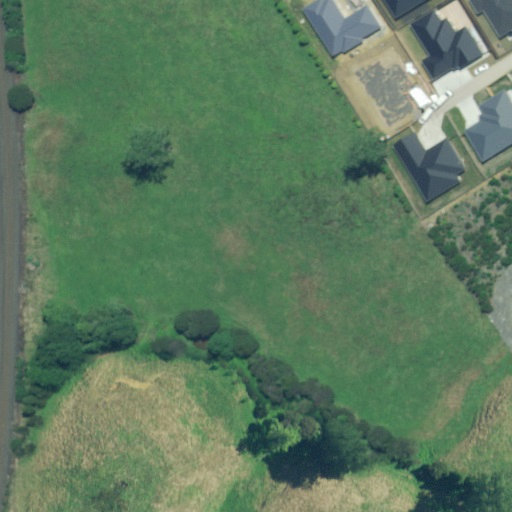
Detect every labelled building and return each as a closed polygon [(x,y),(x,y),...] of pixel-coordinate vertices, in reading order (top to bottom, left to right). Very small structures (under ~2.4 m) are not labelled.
[(331,0),(320,0),(303,10),(330,57),(343,50),(345,51),(362,42),(361,40),(380,29),(367,7),(344,20),(331,0)] [(384,0),(395,18),(427,0),(384,0)] [(511,0),(470,0),(479,15),(485,11),(499,37),(511,29),(511,0)] [(434,13),(413,25),(430,56),(424,60),(434,77),(459,64),(460,67),(481,55),(467,30),(457,35),(448,19),(440,23),(434,13)] [(511,145),(511,106),(503,91),(480,105),(488,118),(465,132),(482,162),(511,145)] [(414,135),(395,146),(428,202),(460,183),(456,176),(464,171),(446,139),(424,152),(414,135)]
